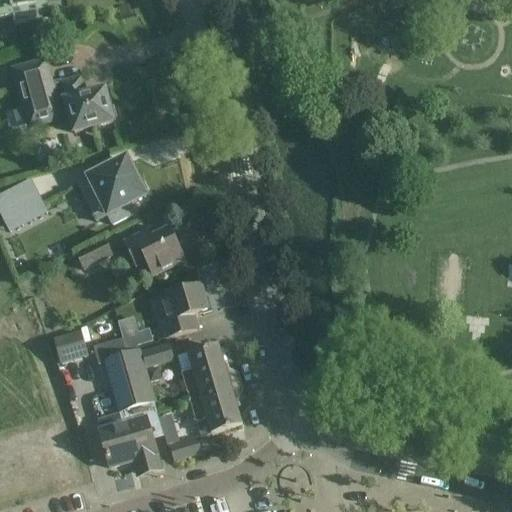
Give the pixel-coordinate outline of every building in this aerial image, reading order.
[(0,0),(0,18),(14,17),(15,26),(38,22),(37,13),(46,12),(44,0),(0,0)] [(11,71),(28,133),(65,123),(63,116),(66,115),(73,138),(117,126),(115,122),(117,119),(114,109),(111,108),(107,90),(87,95),(82,78),(59,84),(59,86),(55,88),(48,61),(11,71)] [(130,207),(146,199),(144,196),(146,192),(142,184),(137,182),(126,162),(89,181),(78,187),(97,224),(108,218),(113,227),(134,216),(130,207)] [(31,183),(0,199),(0,214),(6,226),(34,212),(43,207),(34,189),(31,183)] [(147,265),(150,273),(153,279),(183,265),(169,234),(150,242),(148,236),(126,246),(136,269),(147,265)] [(75,256),(83,273),(84,274),(114,259),(105,241),(75,256)] [(166,342),(193,334),(201,331),(196,318),(207,314),(200,291),(162,303),(168,323),(161,326),(166,342)] [(77,332),(51,342),(60,365),(85,356),(77,332)] [(44,336),(33,339),(35,348),(47,345),(44,336)] [(156,406),(146,374),(140,353),(139,353),(138,351),(124,353),(122,341),(94,350),(99,368),(104,366),(119,417),(124,415),(127,427),(100,436),(111,472),(133,465),(137,477),(160,470),(149,434),(160,430),(153,407),(156,406)] [(169,346),(143,354),(148,371),(175,363),(169,346)] [(218,350),(189,358),(188,356),(177,359),(182,376),(182,377),(189,401),(242,385),(239,377),(230,372),(228,366),(223,367),(218,350)] [(242,385),(189,401),(196,426),(197,426),(201,440),(211,437),(242,428),(236,411),(241,409),(239,403),(244,394),(242,385)] [(0,407),(14,404),(10,391),(0,393),(0,407)] [(55,400),(46,403),(49,415),(58,412),(55,400)] [(46,403),(36,405),(39,417),(49,415),(46,403)] [(18,410),(8,412),(11,424),(21,421),(18,410)] [(8,412),(0,414),(0,419),(2,426),(11,424),(8,412)] [(77,440),(57,445),(68,483),(88,477),(77,440)] [(197,440),(182,445),(169,448),(175,465),(202,457),(197,440)] [(57,445),(39,451),(50,488),(68,483),(57,445)] [(39,451),(21,456),(32,494),(50,488),(39,451)] [(21,456),(2,461),(13,499),(32,494),(21,456)] [(2,461),(0,461),(0,502),(13,499),(2,461)]
